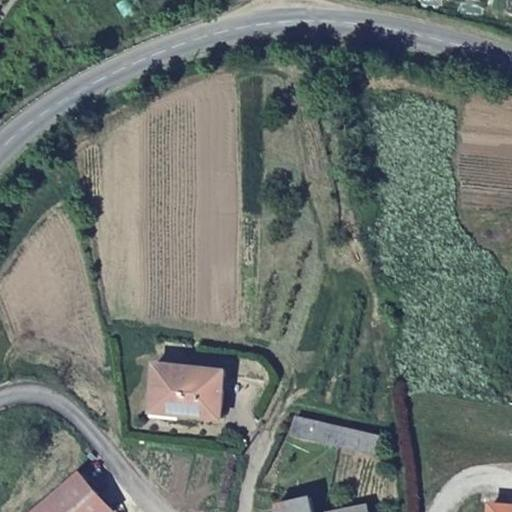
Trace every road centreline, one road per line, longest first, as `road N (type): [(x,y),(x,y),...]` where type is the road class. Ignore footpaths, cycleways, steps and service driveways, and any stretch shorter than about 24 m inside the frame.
road 1 (secondary): [(0,150),(96,81),(251,24),(349,21),(511,59)]
road 2 (unclassified): [(0,398),(33,393),(61,402),(163,511)]
